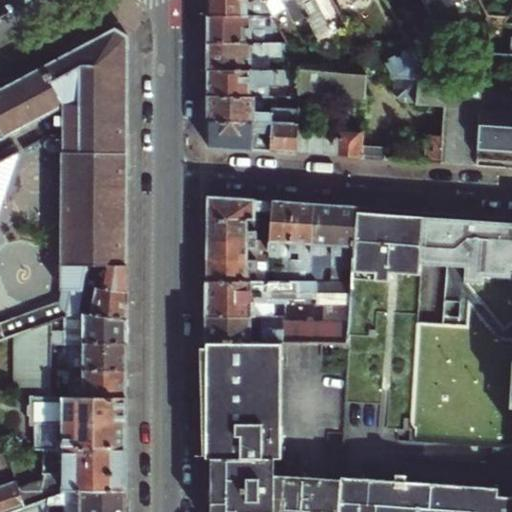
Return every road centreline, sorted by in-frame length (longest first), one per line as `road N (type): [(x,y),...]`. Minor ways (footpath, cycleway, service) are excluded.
road 1 (residential): [(511,191),(168,168)]
road 2 (tertiary): [(168,168),(165,511)]
road 3 (tertiary): [(169,0),(168,168)]
